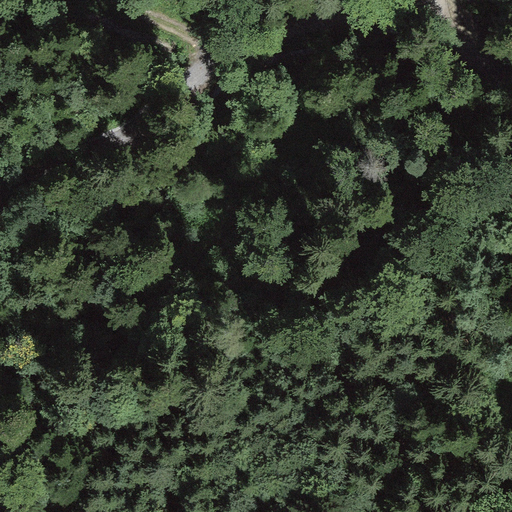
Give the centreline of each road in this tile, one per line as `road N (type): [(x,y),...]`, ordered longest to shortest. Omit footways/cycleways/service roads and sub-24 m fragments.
road 1 (track): [(476,60),(313,182),(9,511)]
road 2 (track): [(0,196),(88,150),(245,43),(320,35),(394,0)]
road 3 (track): [(245,43),(202,39),(108,0)]
